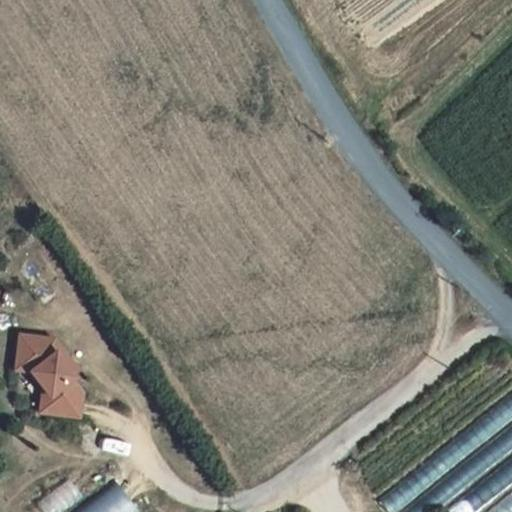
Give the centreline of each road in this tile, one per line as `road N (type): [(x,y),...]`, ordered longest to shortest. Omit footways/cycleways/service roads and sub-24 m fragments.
road 1 (tertiary): [(511,317),(353,145),(266,0)]
road 2 (track): [(451,252),(433,364),(248,511)]
road 3 (track): [(263,498),(185,500),(117,421)]
